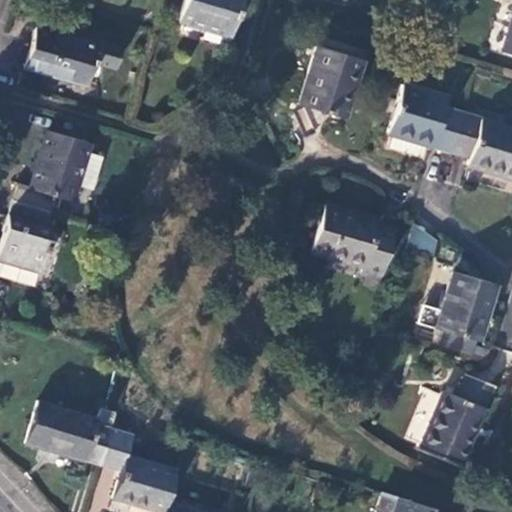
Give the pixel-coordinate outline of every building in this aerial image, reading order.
[(181,0),(176,20),(229,36),(239,0),(181,0)] [(511,13),(501,52),(511,55),(511,13)] [(35,26),(23,66),(86,84),(93,61),(113,66),(119,45),(95,38),(94,43),(35,26)] [(315,44),(296,104),(342,118),(360,58),(315,44)] [(390,133),(425,144),(449,151),(460,113),(443,108),(446,97),(400,84),(386,132),(390,133)] [(201,125),(216,115),(206,100),(191,110),(201,125)] [(511,128),(460,113),(449,151),(468,156),(466,164),(511,177),(511,128)] [(46,130),(30,185),(15,181),(10,200),(55,214),(59,197),(71,201),(76,185),(86,152),(89,142),(46,130)] [(425,144),(390,133),(386,147),(421,157),(425,144)] [(100,156),(86,152),(76,185),(91,189),(100,156)] [(10,200),(0,231),(0,262),(37,274),(55,214),(10,200)] [(323,204),(309,250),(361,266),(359,272),(379,278),(394,230),(351,217),(352,213),(323,204)] [(450,272),(433,328),(477,342),(494,285),(450,272)] [(441,389),(417,449),(459,466),(493,385),(465,373),(456,395),(441,389)] [(37,399),(25,441),(99,464),(110,428),(115,412),(100,407),(97,417),(37,399)] [(110,428),(99,464),(120,470),(112,497),(160,511),(163,511),(167,501),(176,470),(126,455),(132,434),(110,428)] [(395,496),(395,497),(381,493),(375,511),(438,511),(439,510),(395,496)] [(163,511),(202,511),(167,501),(163,511)]
